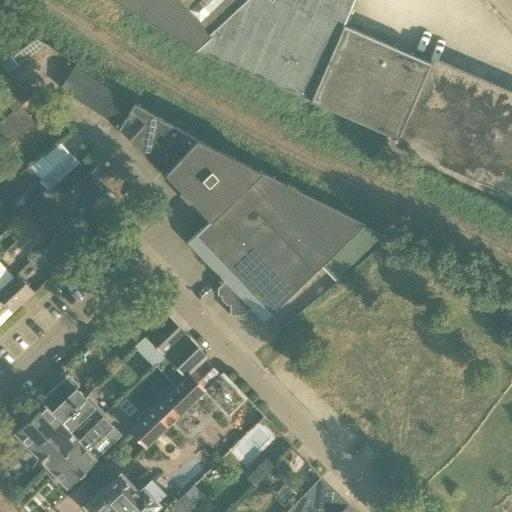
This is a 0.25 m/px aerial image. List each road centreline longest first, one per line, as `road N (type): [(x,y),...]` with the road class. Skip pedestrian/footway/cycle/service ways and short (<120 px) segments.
road 1 (residential): [(373,511),(168,284),(142,269)]
road 2 (residential): [(142,269),(145,233),(163,216),(160,185),(59,106),(48,75)]
road 3 (residential): [(142,269),(126,272),(0,380)]
